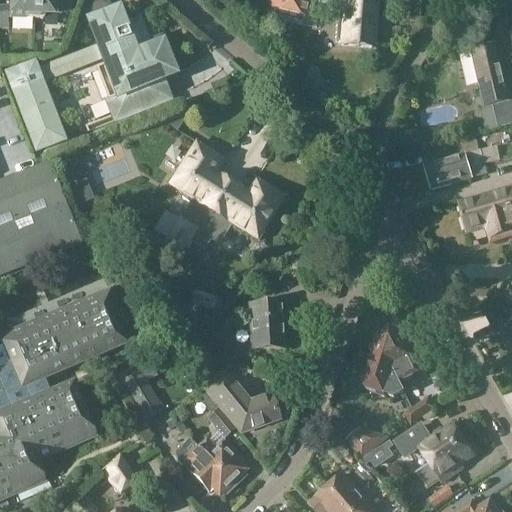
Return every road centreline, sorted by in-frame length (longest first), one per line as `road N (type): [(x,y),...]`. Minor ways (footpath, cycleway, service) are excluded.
road 1 (residential): [(248,511),(291,467),(333,359),(364,207)]
road 2 (residential): [(364,207),(335,145),(174,0)]
road 3 (residential): [(511,444),(435,305),(364,207)]
road 4 (residential): [(364,207),(378,114),(439,0)]
